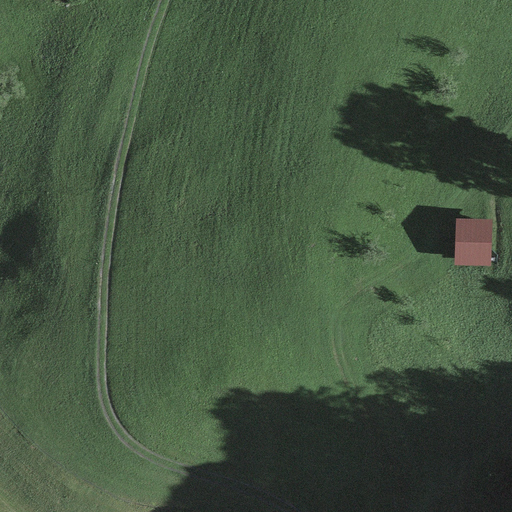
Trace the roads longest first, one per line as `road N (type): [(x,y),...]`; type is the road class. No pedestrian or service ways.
road 1 (track): [(167,0),(150,41),(108,242),(103,391),(126,436),(150,454),(295,511)]
road 2 (track): [(401,511),(336,337),(350,292),(416,257),(511,125)]
